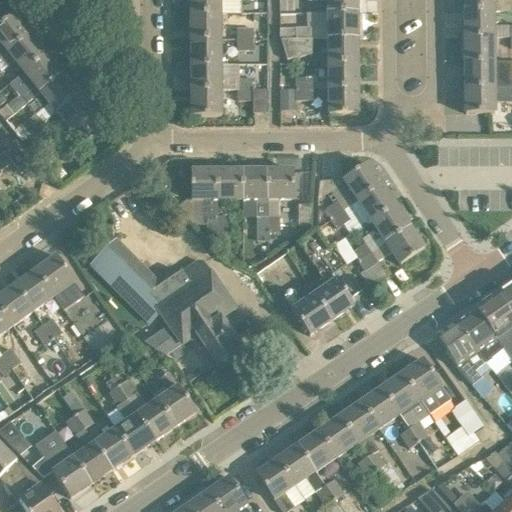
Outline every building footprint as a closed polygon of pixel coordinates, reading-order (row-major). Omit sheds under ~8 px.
[(253,2),(253,0),(190,0),(190,18),(220,18),(241,16),(240,1),(253,2)] [(357,15),(356,0),(293,0),(294,1),(306,1),(306,3),(327,3),(327,15),(357,15)] [(510,0),(463,0),(464,14),(493,14),(510,14),(510,0)] [(0,60),(7,55),(31,36),(14,16),(9,20),(0,9),(0,60)] [(325,40),(326,13),(307,13),(306,39),(325,40)] [(464,40),(494,40),(493,14),(464,14),(464,40)] [(357,15),(327,15),(327,42),(357,41),(357,15)] [(220,42),(220,18),(190,18),(190,42),(220,42)] [(253,42),(253,30),(236,31),(236,42),(253,42)] [(292,30),(280,31),(279,42),(280,42),(280,43),(293,43),(292,30)] [(31,36),(7,55),(23,75),(46,56),(31,36)] [(464,65),(494,65),(494,40),(464,40),(464,65)] [(357,41),(327,42),(327,66),(357,66),(357,41)] [(220,68),(220,42),(190,42),(191,68),(220,68)] [(254,53),(253,42),(236,42),(236,54),(254,53)] [(293,43),(280,43),(286,62),(311,57),(311,42),(293,43)] [(32,86),(0,111),(0,117),(4,123),(5,123),(15,116),(40,96),(63,77),(46,56),(23,75),(32,86)] [(464,90),(511,89),(511,78),(511,65),(494,65),(464,65),(464,90)] [(328,92),(357,92),(357,66),(327,66),(328,92)] [(220,94),(220,68),(191,68),(191,94),(220,94)] [(48,106),(21,128),(29,136),(42,125),(55,115),(79,96),(63,77),(40,96),(48,106)] [(295,92),(311,92),(311,80),(295,80),(295,92)] [(254,81),(238,81),(236,81),(236,93),(236,94),(267,94),(267,92),(254,92),(254,81)] [(494,116),(494,104),(511,104),(511,89),(464,90),(464,116),(494,116)] [(295,92),(279,92),(280,109),(295,109),(295,103),(295,92)] [(311,92),(295,92),(295,103),(311,103),(311,92)] [(357,92),(328,92),(328,117),(358,117),(357,92)] [(220,119),(220,94),(191,94),(191,119),(220,119)] [(236,104),(252,104),(252,116),(267,115),(267,94),(236,94),(236,104)] [(95,117),(79,96),(55,115),(72,136),(95,117)] [(21,142),(21,143),(29,137),(36,145),(49,134),(42,125),(29,136),(21,142)] [(89,137),(82,128),(73,135),(80,144),(89,137)] [(7,154),(15,148),(13,149),(0,133),(0,132),(0,145),(7,154)] [(5,155),(0,159),(0,176),(1,175),(0,174),(11,165),(21,176),(31,168),(15,148),(7,154),(5,155)] [(350,208),(382,187),(367,166),(341,183),(339,184),(341,187),(329,195),(336,204),(325,212),(320,207),(318,208),(316,212),(315,217),(316,229),(317,230),(343,212),(350,208)] [(216,173),(216,202),(242,201),(242,172),(216,173)] [(256,244),(268,244),(268,237),(267,219),(267,204),(268,204),(268,172),(242,172),(242,201),(242,204),(255,204),(256,244)] [(268,172),(268,204),(294,204),(293,172),(268,172)] [(205,227),(205,236),(217,236),(216,219),(216,202),(216,173),(190,173),(191,204),(202,204),(202,227),(205,227)] [(382,187),(350,208),(364,230),(369,226),(396,208),(382,187)] [(309,228),(310,208),(298,208),(297,228),(309,228)] [(396,208),(369,226),(374,233),(384,247),(410,229),(396,208)] [(350,223),(343,212),(317,230),(318,232),(330,224),(335,233),(350,223)] [(216,219),(217,236),(228,236),(229,219),(216,219)] [(279,237),(279,219),(267,219),(268,237),(279,237)] [(378,265),(390,256),(398,269),(424,251),(410,229),(384,247),(371,255),(358,264),(357,265),(362,273),(359,275),(370,293),(388,281),(378,265)] [(331,278),(340,272),(314,236),(298,246),(314,268),(318,275),(320,278),(326,288),(312,297),(300,305),(292,293),(284,299),(291,311),(290,312),(309,339),(354,308),(335,281),(333,281),(331,278)] [(166,328),(151,338),(170,366),(187,355),(183,348),(197,339),(215,368),(242,350),(223,322),(238,312),(210,272),(209,273),(205,265),(198,262),(161,287),(115,242),(89,268),(148,326),(158,316),(166,328)] [(371,255),(365,246),(352,254),(358,264),(371,255)] [(34,274),(53,300),(63,313),(83,299),(74,286),(76,286),(56,258),(34,274)] [(33,314),(53,300),(34,274),(14,288),(33,314)] [(511,287),(496,299),(511,321),(511,287)] [(0,297),(0,312),(12,329),(33,314),(14,288),(0,297)] [(365,290),(354,297),(364,313),(375,306),(365,290)] [(511,321),(496,299),(476,312),(497,343),(503,351),(511,361),(511,362),(511,321)] [(0,337),(12,329),(0,312),(0,337)] [(489,362),(503,351),(497,343),(476,312),(460,324),(456,326),(485,365),(489,362)] [(42,328),(53,343),(62,336),(52,321),(42,328)] [(456,326),(436,339),(457,370),(472,388),(481,381),(480,381),(474,374),(485,365),(456,326)] [(42,328),(33,334),(43,349),(53,343),(42,328)] [(0,357),(11,372),(20,366),(9,351),(0,357)] [(4,377),(11,372),(0,357),(0,375),(2,378),(4,377)] [(402,376),(430,417),(450,404),(441,391),(442,390),(423,361),(402,376)] [(98,373),(93,367),(78,378),(82,384),(98,373)] [(175,431),(196,416),(177,387),(176,387),(167,374),(158,381),(167,394),(156,402),(175,431)] [(409,412),(420,405),(429,418),(430,417),(402,376),(381,390),(400,418),(408,432),(418,446),(427,440),(409,412)] [(154,445),(175,431),(156,402),(146,409),(137,395),(135,396),(126,382),(116,389),(154,445)] [(132,459),(154,445),(116,389),(108,394),(118,408),(116,409),(126,424),(114,431),(132,459)] [(379,433),(400,418),(381,390),(359,404),(379,433)] [(378,453),(369,439),(379,433),(359,404),(338,419),(358,447),(366,460),(390,498),(403,490),(387,465),(384,467),(376,455),(378,453)] [(18,420),(29,439),(49,428),(38,408),(18,420)] [(8,410),(0,415),(0,423),(12,415),(8,410)] [(84,412),(75,419),(84,432),(93,426),(84,412)] [(75,419),(65,425),(75,438),(84,432),(75,419)] [(337,461),(358,447),(338,419),(317,433),(337,461)] [(475,419),(461,429),(445,441),(457,458),(478,444),(473,436),(482,429),(475,419)] [(0,432),(0,437),(20,457),(31,449),(10,425),(0,432)] [(114,431),(93,445),(87,436),(111,474),(132,459),(114,431)] [(408,452),(418,446),(408,432),(399,438),(408,452)] [(72,459),(54,433),(34,447),(52,473),(51,473),(70,502),(91,488),(72,459)] [(337,461),(317,433),(297,447),(316,475),(337,461)] [(84,452),(72,459),(91,488),(111,474),(87,436),(78,443),(84,452)] [(423,453),(432,447),(427,440),(418,446),(423,453)] [(497,456),(511,472),(511,443),(511,444),(497,456)] [(0,478),(1,478),(17,503),(23,511),(57,511),(41,487),(0,446),(0,478)] [(339,511),(333,503),(334,502),(325,488),(325,489),(315,475),(316,475),(297,447),(276,461),(295,489),(305,482),(309,489),(314,496),(316,494),(326,509),(320,511),(339,511)] [(511,477),(511,472),(497,456),(497,457),(494,454),(486,462),(505,483),(511,477)] [(391,499),(390,498),(366,460),(357,466),(367,480),(364,482),(380,505),(391,499)] [(283,497),(295,489),(276,461),(254,476),(274,505),(275,504),(280,511),(289,511),(292,510),(283,497)] [(250,511),(229,479),(208,494),(219,511),(250,511)] [(325,488),(334,502),(342,497),(334,483),(325,488)] [(449,511),(431,492),(417,501),(426,511),(449,511)] [(219,511),(208,494),(186,508),(188,511),(219,511)] [(466,494),(452,507),(457,511),(510,511),(504,505),(496,511),(489,511),(483,504),(479,508),(466,494)]
